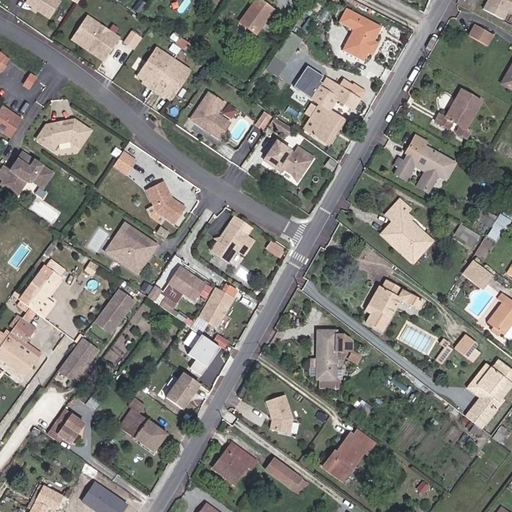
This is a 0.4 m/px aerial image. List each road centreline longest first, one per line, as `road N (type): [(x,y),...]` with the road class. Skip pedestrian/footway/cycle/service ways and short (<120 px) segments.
road 1 (residential): [(308,239),(188,167),(62,62),(0,25)]
road 2 (residential): [(308,239),(155,511)]
road 3 (residential): [(443,0),(308,239)]
